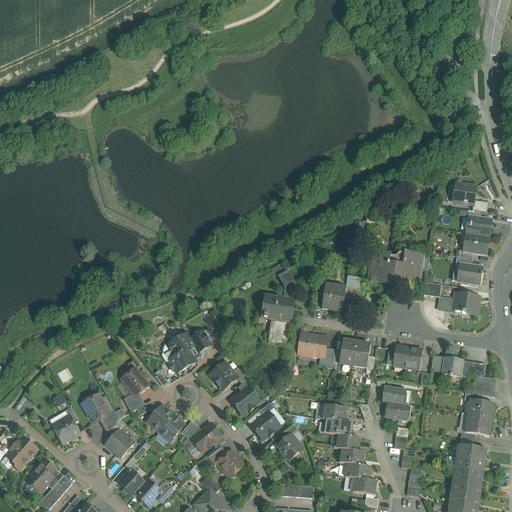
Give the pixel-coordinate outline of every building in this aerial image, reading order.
[(476,189),(455,186),(453,203),(473,206),(474,207),(474,203),(476,189)] [(487,204),(474,203),(474,207),(473,206),(472,212),(482,214),(486,214),(487,204)] [(472,212),(468,212),(467,219),(470,220),(470,219),(481,220),(482,214),(472,212)] [(481,220),(470,219),(470,220),(468,236),(487,239),(490,222),(481,220)] [(487,239),(468,236),(465,253),(473,254),(485,256),(487,239)] [(473,254),(465,253),(460,252),(459,259),(472,261),(473,254)] [(395,259),(392,286),(396,283),(396,282),(417,285),(418,272),(421,272),(423,259),(399,255),(399,256),(395,259)] [(392,286),(395,259),(372,256),(370,270),(372,270),(370,283),(392,286)] [(459,259),(457,258),(456,266),(462,267),(462,266),(471,268),(472,261),(459,259)] [(471,268),(462,266),(462,267),(461,273),(460,273),(460,276),(459,283),(480,286),(481,278),(482,278),(482,276),(483,270),(471,268)] [(288,273),(279,278),(286,289),(286,290),(295,284),(288,273)] [(295,284),(286,290),(284,300),(291,301),(293,301),(297,289),(295,284)] [(442,287),(426,284),(424,297),(440,299),(442,287)] [(346,290),(325,287),(322,311),(343,314),(345,299),(346,290)] [(360,290),(346,287),(346,290),(345,299),(359,301),(360,290)] [(424,290),(417,290),(416,300),(423,301),(424,290)] [(478,298),(457,295),(456,302),(456,304),(449,303),(448,311),(455,312),(462,313),(462,314),(466,315),(466,314),(476,315),(478,298)] [(284,300),(267,298),(264,319),(275,321),(289,323),(290,323),(292,312),(290,312),(291,301),(284,300)] [(456,304),(456,302),(440,299),(438,312),(455,315),(455,312),(448,311),(449,303),(456,304)] [(289,323),(275,321),(272,344),(273,345),(273,344),(285,346),(286,347),(286,346),(289,324),(289,323)] [(210,330),(204,334),(210,344),(214,341),(212,338),(214,337),(210,330)] [(214,337),(212,338),(214,341),(222,355),(232,347),(223,332),(214,337)] [(191,340),(188,335),(169,347),(176,358),(170,362),(172,365),(171,369),(175,370),(177,374),(196,363),(194,359),(200,356),(198,354),(211,346),(210,344),(204,334),(203,333),(191,340)] [(327,340),(301,336),(298,356),(324,359),(327,340)] [(357,344),(343,342),(341,354),(339,366),(340,367),(340,364),(353,366),(357,344)] [(370,346),(357,344),(353,366),(367,368),(366,370),(367,371),(367,370),(369,358),(370,346)] [(422,352),(396,348),(393,368),(419,372),(422,352)] [(335,352),(328,351),(325,370),(332,371),(333,365),(335,353),(335,352)] [(445,360),(433,358),(431,372),(443,374),(445,360)] [(462,362),(445,359),(443,374),(443,376),(450,377),(450,378),(452,379),(453,378),(460,379),(460,377),(462,363),(462,362)] [(486,366),(462,363),(460,377),(475,379),(473,389),(495,392),(496,381),(484,379),(486,366)] [(233,373),(226,364),(210,376),(223,392),(238,380),(238,379),(233,373)] [(244,364),(233,373),(238,379),(238,380),(242,385),(249,380),(254,376),(244,364)] [(160,373),(168,381),(173,377),(165,369),(160,373)] [(136,370),(122,381),(133,396),(136,398),(139,395),(150,387),(136,370)] [(162,374),(157,377),(162,387),(168,384),(162,374)] [(430,376),(422,375),(420,387),(429,389),(430,376)] [(242,385),(238,389),(242,393),(248,388),(248,389),(253,385),(249,380),(242,385)] [(248,389),(248,388),(242,393),(231,402),(242,416),(248,412),(249,414),(255,408),(255,407),(260,403),(248,389)] [(405,391),(385,388),(383,404),(389,405),(403,407),(403,406),(405,391)] [(495,392),(473,389),(472,396),(479,397),(495,399),(496,393),(495,392)] [(139,395),(136,398),(133,396),(124,401),(131,414),(137,411),(145,406),(139,395)] [(472,396),(465,395),(464,402),(470,403),(470,402),(479,403),(479,397),(472,396)] [(99,397),(93,400),(91,403),(85,407),(95,424),(100,421),(110,415),(99,397)] [(152,402),(145,406),(137,411),(140,417),(156,408),(152,402)] [(479,403),(470,402),(470,403),(471,403),(469,415),(468,415),(468,416),(469,416),(492,419),(494,405),(479,403)] [(274,409),(270,404),(258,413),(262,418),(268,413),(268,414),(274,409)] [(403,407),(389,405),(386,420),(406,423),(408,407),(403,406),(403,407)] [(372,421),(367,407),(359,406),(365,423),(372,421)] [(162,407),(149,423),(154,428),(153,429),(160,434),(174,417),(162,407)] [(347,410),(325,407),(323,421),(328,422),(345,424),(347,410)] [(79,422),(71,409),(66,413),(68,418),(69,417),(74,425),(79,422)] [(110,415),(100,421),(106,432),(108,434),(109,433),(108,433),(116,424),(120,420),(115,412),(110,415)] [(262,418),(251,427),(263,441),(268,437),(269,438),(276,433),(275,432),(280,428),(268,414),(268,413),(262,418)] [(492,419),(469,416),(466,435),(475,437),(489,439),(492,419)] [(68,418),(53,427),(63,445),(80,436),(74,425),(69,417),(68,418)] [(174,417),(160,434),(165,439),(166,438),(171,442),(185,427),(174,417)] [(345,424),(328,422),(326,435),(338,437),(351,439),(353,425),(345,424)] [(198,428),(192,423),(181,435),(187,440),(198,428)] [(117,425),(109,434),(110,435),(113,438),(119,431),(121,429),(117,425)] [(203,432),(201,434),(202,435),(193,443),(194,444),(202,454),(212,445),(221,438),(211,426),(203,432)] [(293,427),(282,437),(283,442),(291,436),(297,431),(293,427)] [(187,440),(186,441),(190,447),(194,444),(193,443),(202,435),(201,434),(203,432),(198,428),(187,440)] [(409,431),(397,429),(396,438),(408,440),(409,431)] [(113,438),(105,447),(121,460),(126,454),(127,455),(130,455),(131,452),(131,450),(130,449),(134,445),(119,431),(113,438)] [(5,432),(0,437),(0,451),(2,453),(7,448),(12,442),(14,440),(5,432)] [(475,437),(466,435),(462,434),(461,441),(474,443),(475,437)] [(283,442),(277,447),(281,452),(280,452),(285,458),(286,457),(289,462),(303,451),(291,436),(283,442)] [(351,439),(338,437),(336,451),(342,451),(357,453),(359,440),(351,439)] [(38,451),(23,438),(17,446),(11,452),(6,458),(12,463),(12,466),(18,471),(21,471),(38,451)] [(221,438),(212,445),(216,450),(220,446),(225,443),(221,438)] [(12,442),(7,448),(11,452),(17,446),(12,442)] [(216,450),(206,458),(214,468),(215,467),(214,466),(217,464),(227,455),(220,446),(216,450)] [(460,447),(458,447),(458,448),(460,448),(459,459),(456,459),(483,463),(485,452),(487,452),(487,451),(473,449),(460,447)] [(143,448),(133,459),(137,463),(147,452),(143,448)] [(357,453),(342,451),(340,465),(349,466),(363,468),(365,454),(357,453)] [(238,461),(231,452),(227,455),(217,464),(229,480),(228,481),(229,481),(232,479),(234,479),(238,476),(238,474),(245,468),(239,460),(238,461)] [(483,463),(456,459),(456,460),(459,460),(457,471),(454,471),(484,475),(482,475),(483,463)] [(45,462),(30,479),(30,486),(37,492),(43,491),(47,486),(53,479),(50,476),(55,470),(55,469),(54,470),(49,465),(50,465),(49,464),(49,465),(45,462)] [(363,468),(349,466),(347,480),(355,481),(355,480),(369,482),(371,469),(363,468)] [(63,477),(55,470),(50,476),(53,479),(47,486),(52,490),(56,486),(60,481),(63,477)] [(130,471),(118,485),(134,498),(135,497),(135,496),(145,484),(130,471)] [(484,475),(454,471),(457,472),(455,483),(452,483),(482,487),(480,487),(482,475),(484,476),(484,475)] [(73,484),(64,477),(63,477),(60,481),(69,489),(73,484)] [(220,491),(208,478),(201,484),(209,493),(210,492),(214,496),(220,491)] [(369,482),(355,480),(355,481),(353,494),(375,497),(377,483),(369,482)] [(69,489),(60,481),(56,486),(65,494),(69,489)] [(158,491),(148,481),(145,484),(135,496),(135,497),(150,510),(157,501),(163,495),(158,491)] [(482,487),(452,483),(455,484),(454,495),(451,495),(480,499),(478,499),(480,487),(482,488),(482,487)] [(174,491),(165,484),(158,491),(163,495),(157,501),(162,505),(174,491)] [(65,494),(56,486),(52,490),(61,498),(65,494)] [(420,490),(408,489),(407,497),(419,499),(420,490)] [(61,498),(52,490),(48,495),(57,503),(61,498)] [(214,496),(210,492),(209,493),(202,500),(205,502),(198,508),(201,511),(228,511),(229,511),(221,503),(222,502),(217,497),(216,498),(214,496)] [(57,503),(48,495),(44,499),(53,507),(57,503)] [(480,499),(451,495),(453,496),(452,507),(449,506),(449,507),(478,511),(476,510),(478,499),(480,500),(480,499)] [(44,499),(40,504),(49,511),(53,507),(44,499)] [(379,501),(366,499),(365,508),(378,510),(379,501)]
